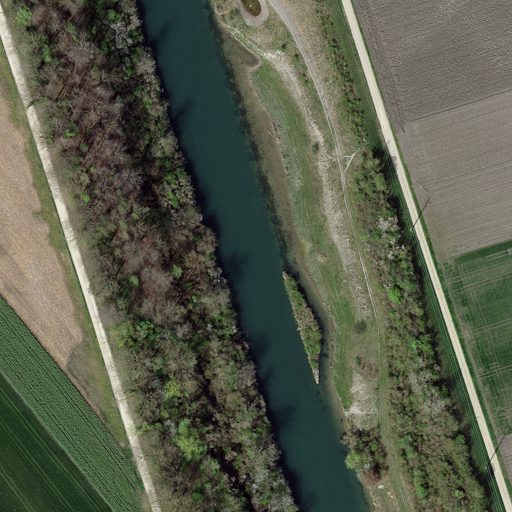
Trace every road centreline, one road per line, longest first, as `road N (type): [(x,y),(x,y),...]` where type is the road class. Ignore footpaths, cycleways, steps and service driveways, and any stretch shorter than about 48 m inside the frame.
road 1 (track): [(345,0),(510,511)]
road 2 (track): [(0,32),(150,511)]
